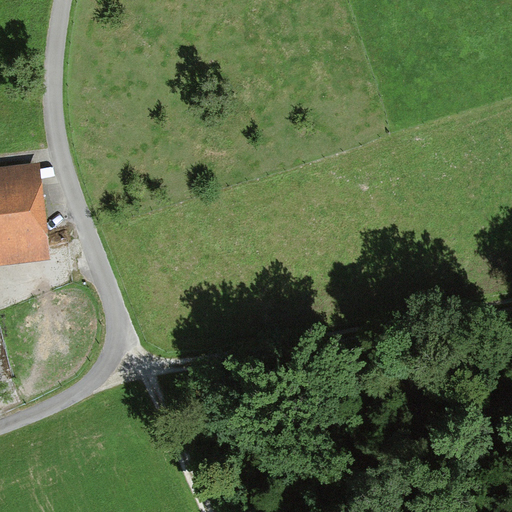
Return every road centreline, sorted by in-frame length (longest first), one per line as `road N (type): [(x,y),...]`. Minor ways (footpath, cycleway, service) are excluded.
road 1 (residential): [(61,0),(48,101),(58,160),(109,299),(112,346),(89,385),(0,428)]
road 2 (track): [(511,304),(89,385)]
road 3 (track): [(109,299),(204,511)]
